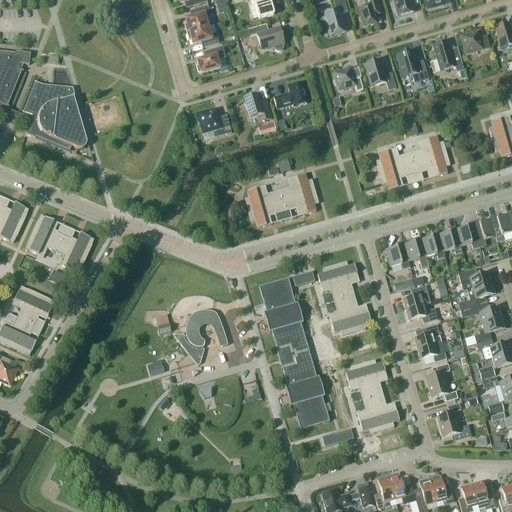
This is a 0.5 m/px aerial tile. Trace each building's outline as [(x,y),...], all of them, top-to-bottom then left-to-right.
[(272,1),(271,0),(250,0),(253,6),(255,6),(259,20),(274,15),(270,1),(272,1)] [(348,13),(343,0),(339,0),(333,2),(336,11),(322,15),(324,24),(326,24),(328,28),(327,29),(328,34),(330,35),(330,37),(346,33),(341,15),(348,13)] [(380,11),(377,0),(366,0),(364,1),(367,8),(359,11),(364,28),(377,24),(374,12),(380,11)] [(392,0),(395,9),(396,9),(399,18),(413,14),(410,5),(412,4),(410,0),(392,0)] [(424,0),(427,10),(449,3),(448,0),(424,0)] [(186,34),(208,28),(206,19),(212,18),(209,7),(194,11),(196,17),(185,20),(186,26),(184,26),(186,34)] [(511,38),(508,25),(495,29),(499,42),(498,42),(500,50),(511,46),(511,38)] [(264,33),(262,27),(248,31),(250,38),(258,36),(262,51),(274,48),(274,49),(275,50),(276,52),(278,52),(280,52),(281,51),(282,50),(283,48),(283,47),(282,45),(283,45),(280,34),(280,33),(279,31),(279,29),(264,33)] [(211,36),(208,28),(186,34),(189,41),(191,41),(192,46),(203,43),(205,49),(219,45),(216,34),(211,36)] [(479,39),(478,34),(461,38),(466,55),(482,50),(482,51),(489,49),(486,37),(479,39)] [(448,42),(432,47),(440,72),(455,68),(456,74),(458,73),(460,77),(465,76),(464,72),(459,54),(452,56),(450,51),(448,42)] [(226,58),(223,48),(206,53),(208,59),(197,62),(200,75),(220,69),(218,61),(226,58)] [(31,55),(0,51),(0,112),(6,115),(23,72),(19,70),(20,65),(29,66),(31,55)] [(417,69),(412,52),(397,57),(401,71),(400,72),(402,79),(412,76),(414,85),(429,81),(425,66),(417,69)] [(49,57),(48,64),(58,65),(59,58),(49,57)] [(384,76),(380,62),(365,66),(371,88),(386,84),(388,92),(396,90),(392,74),(384,76)] [(354,81),(351,70),(334,75),(339,91),(355,87),(357,93),(363,91),(360,79),(354,81)] [(43,87),(34,83),(19,120),(29,124),(25,135),(35,140),(36,138),(70,152),(71,147),(78,150),(79,151),(80,151),(82,150),(83,150),(84,150),(84,149),(85,148),(86,147),(86,146),(87,145),(87,144),(87,143),(73,96),(74,97),(73,89),(43,87)] [(307,104),(301,84),(288,88),(290,94),(273,99),(277,111),(293,106),(294,108),(307,104)] [(252,99),(250,96),(242,102),(246,107),(249,120),(257,118),(259,124),(271,120),(266,103),(260,105),(257,97),(252,99)] [(220,123),(216,110),(207,113),(206,112),(195,115),(198,124),(199,124),(203,135),(212,132),(214,139),(232,134),(228,121),(220,123)] [(493,129),(489,130),(495,154),(500,153),(502,159),(511,156),(511,125),(502,128),(500,120),(491,122),(493,129)] [(260,137),(277,132),(274,124),(258,129),(260,137)] [(415,125),(402,129),(405,139),(418,135),(415,125)] [(380,161),(376,163),(383,186),(387,185),(389,192),(403,188),(400,180),(406,178),(408,186),(409,186),(422,182),(423,182),(421,174),(431,171),(434,179),(447,175),(445,168),(450,167),(443,143),(439,145),(437,138),(428,140),(430,149),(410,155),(389,160),(387,152),(378,155),(380,161)] [(287,161),(277,163),(280,174),(287,172),(289,172),(288,166),(289,166),(287,161)] [(279,175),(277,169),(267,172),(269,178),(279,175)] [(249,199),(245,200),(251,224),(256,223),(258,229),(271,225),(269,217),(275,216),(277,223),(278,223),(290,220),(292,219),(289,211),(300,208),(302,217),(316,213),(314,206),(318,205),(312,181),(307,182),(305,176),(297,178),(299,186),(267,196),(265,187),(256,190),(247,192),(249,199)] [(0,238),(9,243),(12,236),(17,238),(27,216),(22,214),(25,209),(15,205),(12,212),(0,206),(0,238)] [(489,218),(490,221),(495,238),(497,244),(504,242),(511,239),(511,230),(508,216),(507,216),(497,219),(496,216),(489,218)] [(54,222),(45,218),(43,223),(38,221),(28,243),(32,246),(29,252),(43,258),(47,250),(56,253),(52,262),(74,273),(77,266),(82,268),(92,246),(88,244),(90,239),(81,235),(77,242),(51,230),(54,222)] [(479,221),(472,223),(479,249),(486,247),(484,242),(495,238),(490,221),(479,224),(479,221)] [(473,251),(479,249),(472,223),(465,225),(466,228),(456,231),(455,231),(460,248),(461,248),(471,245),(473,251)] [(449,233),(438,236),(443,253),(454,250),(455,256),(462,254),(461,248),(460,248),(455,231),(456,231),(455,228),(448,230),(449,233)] [(445,259),(443,253),(438,236),(437,233),(430,235),(431,238),(421,241),(420,241),(425,258),(426,258),(427,258),(429,260),(433,258),(434,256),(436,255),(438,261),(445,259)] [(408,263),(419,260),(422,270),(428,268),(426,258),(425,258),(420,241),(421,241),(420,238),(413,240),(414,243),(403,246),(408,263)] [(403,246),(402,243),(395,245),(396,248),(385,251),(388,260),(386,260),(387,265),(389,265),(390,269),(401,265),(403,271),(410,269),(408,263),(403,246)] [(3,265),(15,271),(21,261),(9,255),(3,265)] [(347,268),(346,263),(323,270),(324,274),(317,276),(320,285),(323,294),(331,292),(337,314),(329,317),(334,335),(341,333),(342,337),(365,330),(364,326),(371,324),(367,310),(359,313),(350,282),(358,279),(354,266),(347,268)] [(471,275),(471,272),(458,276),(460,284),(463,293),(467,292),(490,285),(487,274),(473,278),(471,275)] [(65,277),(55,273),(53,277),(52,277),(49,281),(60,287),(65,277)] [(297,277),(292,278),(295,288),(315,283),(312,273),(307,274),(307,275),(298,278),(297,277)] [(415,288),(423,286),(421,278),(413,280),(415,288)] [(293,297),(288,280),(259,288),(263,302),(264,304),(263,304),(266,313),(264,314),(269,334),(272,333),(277,350),(276,350),(282,370),(287,387),(285,387),(291,407),(293,407),(296,416),(297,418),(296,418),(300,431),(329,423),(325,406),(324,406),(322,398),(325,398),(319,378),(316,378),(301,324),(303,324),(298,304),(295,305),(293,297)] [(414,288),(412,280),(401,283),(403,291),(414,288)] [(441,298),(448,296),(443,280),(436,282),(441,298)] [(490,285),(467,292),(469,300),(475,299),(476,301),(493,296),(490,285)] [(402,301),(406,312),(424,307),(424,306),(430,304),(426,287),(414,291),(415,297),(402,301)] [(48,300),(26,290),(24,295),(19,292),(14,301),(12,306),(20,309),(12,326),(5,322),(0,332),(0,338),(3,340),(1,344),(23,354),(25,350),(32,353),(38,339),(29,335),(37,318),(46,322),(52,308),(46,305),(48,300)] [(474,301),(461,305),(463,312),(476,308),(474,301)] [(422,319),(423,325),(438,321),(435,310),(426,313),(424,307),(406,312),(409,323),(422,319)] [(478,315),(476,308),(463,312),(465,319),(478,315)] [(483,325),(500,320),(497,309),(479,314),(483,325)] [(199,312),(197,313),(194,315),(192,316),(190,318),(189,321),(188,322),(187,325),(186,330),(186,333),(186,336),(186,337),(184,337),(184,335),(173,336),(196,366),(197,366),(198,366),(199,366),(200,365),(201,364),(204,350),(202,350),(202,348),(203,348),(204,344),(201,343),(199,341),(198,338),(197,335),(197,332),(198,329),(200,327),(202,326),(204,325),(206,324),(208,324),(211,325),(213,326),(214,328),(216,330),(217,332),(219,339),(222,348),(228,346),(225,335),(221,325),(215,314),(212,313),(209,312),(206,312),(203,312),(199,312)] [(447,329),(456,326),(454,320),(446,323),(447,329)] [(503,330),(500,320),(483,325),(484,330),(478,331),(480,336),(474,338),(476,346),(491,341),(489,334),(503,330)] [(170,334),(169,325),(158,328),(159,336),(170,334)] [(441,343),(437,327),(425,330),(427,336),(414,340),(417,351),(435,346),(435,345),(441,343)] [(459,336),(458,332),(454,331),(451,334),(452,338),(456,339),(459,336)] [(493,348),(491,341),(476,346),(478,352),(482,351),(484,356),(491,354),(493,360),(510,355),(507,344),(493,348)] [(446,361),(441,343),(435,345),(435,346),(417,351),(420,362),(433,358),(435,364),(446,361)] [(511,365),(511,360),(510,355),(493,360),(496,370),(511,365)] [(0,357),(0,364),(1,364),(0,365),(0,382),(9,387),(16,371),(5,366),(8,361),(0,357)] [(376,366),(374,362),(351,368),(352,373),(345,375),(351,392),(359,390),(365,413),(357,415),(362,433),(369,431),(370,435),(394,429),(392,424),(399,422),(395,409),(387,411),(378,380),(386,378),(382,364),(376,366)] [(164,374),(161,363),(153,365),(154,368),(148,369),(150,377),(164,374)] [(428,390),(446,385),(443,374),(450,372),(448,366),(436,369),(438,376),(425,379),(428,390)] [(495,377),(492,368),(478,372),(481,381),(495,377)] [(498,387),(495,378),(481,382),(484,391),(498,387)] [(503,394),(511,391),(511,380),(499,384),(503,394)] [(338,381),(332,383),(336,401),(342,400),(338,381)] [(446,385),(428,390),(431,401),(444,397),(446,403),(457,400),(456,393),(449,395),(446,385)] [(201,392),(205,400),(211,398),(211,389),(201,392)] [(257,396),(248,398),(249,403),(264,400),(261,389),(256,390),(257,396)] [(511,403),(511,391),(503,394),(506,405),(511,403)] [(470,408),(478,406),(476,399),(468,401),(470,408)] [(162,411),(169,403),(165,400),(158,408),(162,411)] [(504,412),(502,404),(488,408),(490,416),(504,412)] [(439,429),(457,424),(454,413),(461,411),(459,405),(447,408),(449,415),(436,418),(439,429)] [(505,420),(504,414),(490,418),(492,424),(505,420)] [(459,429),(457,424),(439,429),(442,440),(455,436),(457,442),(471,438),(468,427),(459,429)] [(351,430),(322,438),(325,448),(339,444),(339,443),(343,442),(343,443),(353,440),(351,430)] [(484,449),(489,444),(484,438),(479,443),(484,449)] [(105,445),(97,440),(94,446),(102,451),(105,445)] [(397,475),(388,477),(395,501),(401,499),(403,507),(416,503),(415,502),(411,488),(403,491),(400,478),(399,475),(397,475)] [(388,477),(379,480),(378,481),(379,484),(378,484),(382,497),(374,499),(378,511),(390,508),(389,503),(395,501),(388,477)] [(439,477),(429,480),(436,503),(442,502),(444,507),(454,504),(450,492),(445,493),(440,478),(439,477)] [(423,499),(415,502),(416,503),(418,511),(427,511),(426,507),(436,503),(429,480),(420,483),(419,484),(423,499)] [(471,486),(477,506),(478,511),(484,509),(485,511),(496,509),(491,494),(486,496),(482,483),(471,486)] [(472,511),(471,508),(477,506),(471,486),(461,490),(464,502),(459,504),(461,511),(472,511)] [(511,511),(511,509),(511,508),(511,487),(501,490),(505,502),(499,504),(501,511),(511,511)] [(363,509),(372,507),(368,491),(359,494),(349,497),(349,496),(338,498),(337,493),(322,497),(325,511),(341,511),(342,511),(342,510),(352,507),(350,502),(360,500),(363,509)]
